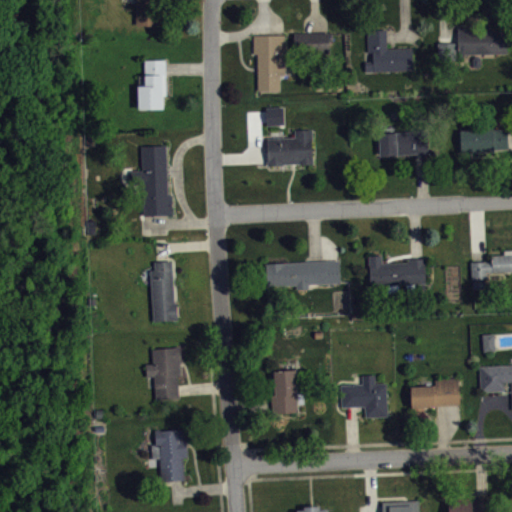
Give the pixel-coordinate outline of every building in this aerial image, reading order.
[(135,0),(135,24),(162,24),(162,0),(135,0)] [(457,26),(457,51),(507,52),(507,30),(490,30),(490,27),(457,26)] [(367,51),(366,29),(386,29),(387,47),(412,47),(413,69),(365,70),(364,61),(373,60),(372,51),(367,51)] [(293,32),(294,46),(310,46),(310,49),(329,49),(329,31),(293,32)] [(253,34),(253,53),(257,53),(257,90),(279,89),(279,73),(284,73),(284,34),(253,34)] [(136,84),(137,107),(162,107),(162,95),(166,95),(165,59),(144,59),(144,74),(138,74),(138,84),(136,84)] [(269,111),(269,130),(287,129),(286,111),(269,111)] [(459,129),(461,152),(483,151),(482,148),(508,148),(508,128),(459,129)] [(266,137),(267,165),(283,164),(283,163),(299,163),(312,162),(312,129),(294,129),(295,136),(266,137)] [(378,132),(379,155),(430,152),(428,129),(378,132)] [(143,215),(172,214),(172,194),(167,194),(165,144),(141,145),(142,170),(130,170),(131,181),(142,180),(143,215)] [(470,261),(472,278),(487,277),(486,271),(511,270),(511,249),(503,249),(503,254),(491,254),(491,260),(470,261)] [(368,255),(370,285),(426,283),(424,257),(408,258),(408,261),(382,262),(381,254),(368,255)] [(149,269),(153,320),(177,319),(176,301),(174,301),(171,259),(154,261),(154,269),(149,269)] [(264,262),(266,285),(296,284),(296,289),(308,288),(308,283),(340,282),(339,259),(264,262)] [(482,333),(483,351),(495,350),(494,332),(482,333)] [(155,398),(153,376),(146,376),(145,363),(152,362),(151,348),(174,347),(174,345),(180,345),(181,362),(179,362),(180,374),(177,375),(179,397),(155,398)] [(511,363),(478,365),(480,391),(504,390),(504,382),(511,381),(511,409),(511,363)] [(295,369),(296,393),(303,393),(304,402),(297,403),(298,412),(272,412),(269,370),(295,369)] [(340,384),(341,406),(364,405),(365,416),(387,415),(385,382),(375,383),(374,374),(362,374),(362,383),(340,384)] [(410,386),(412,414),(425,414),(424,406),(434,406),(434,404),(460,404),(458,377),(435,378),(435,384),(410,386)] [(184,478),(182,457),(187,456),(186,437),(184,437),(183,428),(161,430),(160,428),(154,428),(155,443),(150,444),(152,458),(159,458),(161,479),(184,478)] [(448,511),(448,502),(470,501),(470,497),(488,496),(489,511),(448,511)] [(382,501),(382,511),(418,511),(418,500),(382,501)]
